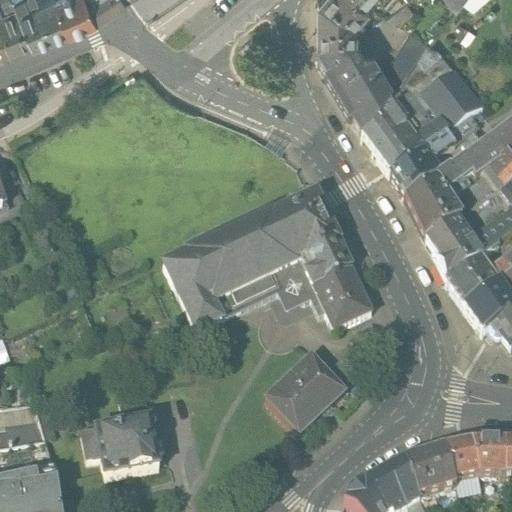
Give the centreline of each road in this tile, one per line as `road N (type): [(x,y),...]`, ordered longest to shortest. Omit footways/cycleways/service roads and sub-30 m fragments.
road 1 (tertiary): [(417,370),(416,322),(404,292),(312,141)]
road 2 (track): [(262,348),(215,430),(201,474),(180,494)]
road 3 (tertiary): [(297,511),(312,487),(412,391)]
road 4 (tertiary): [(312,141),(178,77)]
road 5 (residential): [(312,141),(286,43),(285,0)]
road 6 (unclassified): [(122,30),(0,85)]
